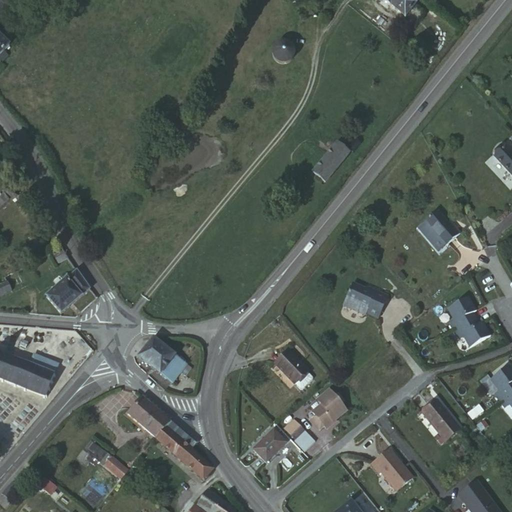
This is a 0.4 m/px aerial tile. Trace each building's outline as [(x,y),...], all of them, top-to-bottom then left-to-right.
[(368,0),(374,4),(372,6),(380,13),(381,10),(398,24),(407,12),(391,0),(368,0)] [(8,48),(11,45),(0,34),(0,55),(6,51),(8,54),(11,51),(8,48)] [(264,56),(263,62),(266,67),(270,70),(275,71),(280,70),(285,65),(285,59),(285,55),(282,51),(277,49),(270,50),(266,53),(264,56)] [(342,160),(351,152),(346,147),(338,155),(342,160)] [(316,186),(338,160),(326,150),(303,176),(316,186)] [(511,187),(511,164),(501,151),(489,162),(511,188),(511,187)] [(0,207),(15,198),(0,176),(0,207)] [(427,215),(415,225),(438,252),(451,240),(441,229),(439,231),(427,215)] [(61,263),(53,252),(44,258),(50,269),(61,263)] [(85,289),(72,273),(67,277),(64,273),(57,279),(60,283),(43,297),(56,313),(85,289)] [(0,298),(10,293),(5,282),(0,284),(0,298)] [(371,324),(382,302),(363,292),(362,294),(347,287),(336,309),(357,319),(358,317),(371,324)] [(447,337),(466,326),(463,321),(468,318),(461,305),(442,314),(448,327),(444,330),(447,337)] [(469,333),(466,326),(447,337),(450,343),(455,340),(462,353),(480,344),(474,330),(469,333)] [(152,334),(136,353),(174,383),(189,363),(152,334)] [(288,389),(304,376),(286,354),(270,365),(288,389)] [(47,374),(51,364),(28,355),(24,367),(20,365),(21,362),(16,362),(16,363),(6,360),(7,358),(3,356),(2,359),(0,357),(0,381),(7,385),(6,387),(10,389),(11,386),(17,389),(16,391),(21,392),(21,390),(36,396),(36,398),(41,398),(41,395),(39,394),(41,391),(43,392),(44,390),(41,388),(43,384),(46,385),(46,383),(44,381),(46,378),(48,378),(49,375),(47,374)] [(486,404),(491,409),(509,395),(504,390),(508,386),(499,375),(482,389),(491,400),(486,404)] [(311,384),(304,376),(288,389),(294,396),(311,384)] [(327,424),(329,422),(330,423),(340,416),(334,409),(337,407),(331,400),(329,402),(323,395),(311,404),(315,409),(306,417),(309,421),(304,426),(311,435),(317,431),(319,434),(329,426),(327,424)] [(511,398),(509,395),(491,409),(496,415),(501,412),(510,424),(511,422),(511,398)] [(162,427),(134,404),(121,420),(149,444),(162,427)] [(449,426),(433,406),(418,419),(434,439),(449,426)] [(280,439),(289,430),(285,426),(276,435),(280,439)] [(162,427),(149,444),(195,483),(201,475),(202,473),(182,456),(188,449),(162,427)] [(296,438),(289,430),(280,439),(286,446),(296,438)] [(277,448),(266,436),(246,456),(258,468),(277,448)] [(298,461),(310,450),(298,437),(287,448),(298,461)] [(93,443),(83,458),(97,468),(108,453),(93,443)] [(120,481),(129,470),(112,456),(103,466),(120,481)] [(406,485),(384,457),(366,470),(373,480),(374,479),(390,498),(406,485)] [(157,471),(152,470),(151,473),(151,478),(153,480),(161,479),(160,476),(159,473),(157,471)] [(2,485),(0,487),(0,501),(10,490),(2,485)] [(487,511),(469,486),(451,499),(459,511),(487,511)] [(192,511),(209,511),(215,505),(202,496),(192,511)]
